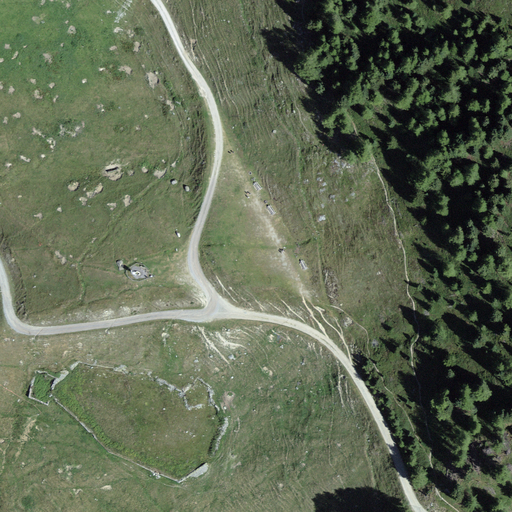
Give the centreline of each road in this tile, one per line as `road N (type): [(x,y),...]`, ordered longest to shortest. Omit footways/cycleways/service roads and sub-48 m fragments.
road 1 (track): [(215,307),(193,247),(216,169),(216,118),(155,0)]
road 2 (track): [(421,511),(384,425),(339,355),(297,326),(215,307)]
road 3 (track): [(215,307),(26,329),(10,317),(0,270)]
